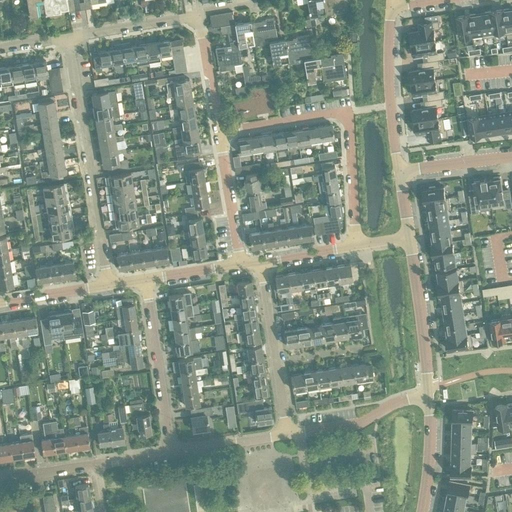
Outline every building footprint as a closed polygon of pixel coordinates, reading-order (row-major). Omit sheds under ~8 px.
[(45,14),(43,0),(26,0),(29,16),(45,14)] [(68,10),(66,0),(43,0),(45,14),(45,15),(60,13),(60,11),(68,10)] [(72,0),(74,10),(80,9),(78,0),(72,0)] [(83,0),(85,8),(91,7),(91,3),(90,0),(83,0)] [(306,0),(307,2),(309,16),(324,13),(322,0),(306,0)] [(322,0),(324,13),(325,13),(325,15),(333,13),(333,10),(340,8),(340,10),(348,9),(346,0),(322,0)] [(510,8),(502,9),(506,34),(511,33),(511,8),(510,9),(510,8)] [(492,11),(491,11),(495,36),(506,34),(502,9),(495,10),(492,11)] [(232,11),(226,12),(228,25),(234,23),(232,12),(232,11)] [(484,13),(480,14),(483,33),(483,38),(484,38),(495,36),(491,11),(484,12),(484,13)] [(226,12),(220,13),(222,26),(228,25),(226,12)] [(476,13),(469,14),(472,35),(483,33),(480,14),(476,15),(476,13)] [(465,15),(457,16),(460,36),(472,35),(469,14),(468,14),(465,15)] [(250,22),(253,40),(254,44),(254,45),(262,44),(262,40),(268,39),(269,41),(277,39),(273,16),(265,18),(265,20),(250,22)] [(250,20),(234,23),(236,31),(237,40),(237,39),(238,46),(239,46),(250,44),(254,44),(253,40),(250,22),(250,20)] [(411,33),(409,34),(411,44),(435,41),(434,29),(440,28),(439,20),(424,22),(422,23),(419,23),(420,30),(410,32),(411,33)] [(230,45),(215,47),(219,71),(227,69),(234,68),(234,64),(241,63),(239,46),(238,46),(237,39),(237,40),(236,31),(228,32),(229,41),(230,45)] [(285,40),(288,62),(288,64),(289,64),(303,61),(303,58),(312,57),(308,34),(299,36),(300,38),(285,40)] [(277,39),(269,41),(273,64),(288,62),(285,40),(285,38),(277,39)] [(171,49),(182,47),(181,39),(169,41),(169,40),(157,42),(160,55),(172,53),(171,49)] [(435,41),(411,44),(412,55),(414,55),(414,56),(423,55),(427,54),(428,61),(439,59),(445,58),(444,51),(437,52),(435,41)] [(134,45),(129,46),(129,42),(121,43),(124,61),(130,60),(131,64),(137,64),(134,45)] [(160,60),(160,55),(157,42),(145,44),(148,62),(160,60)] [(112,63),(124,61),(121,43),(113,44),(113,46),(109,47),(110,49),(112,63)] [(137,64),(148,62),(145,44),(134,45),(137,64)] [(172,55),(183,53),(182,47),(171,49),(172,53),(172,55)] [(100,65),(112,63),(110,49),(98,51),(99,57),(93,57),(95,69),(101,68),(100,65)] [(319,56),(323,80),(323,81),(338,79),(338,77),(346,75),(342,52),(334,54),(330,54),(331,56),(320,58),(319,56)] [(312,57),(303,58),(303,61),(307,82),(308,82),(323,80),(319,56),(312,57)] [(411,73),(409,73),(411,83),(435,79),(434,68),(440,67),(439,59),(428,61),(422,62),(423,69),(419,70),(411,71),(411,73)] [(48,73),(47,69),(46,60),(33,62),(36,75),(48,73)] [(33,62),(22,64),(25,82),(36,80),(36,75),(33,62)] [(22,64),(10,66),(13,84),(25,82),(22,64)] [(175,72),(175,73),(186,71),(185,65),(174,66),(174,69),(167,70),(168,74),(175,72)] [(0,79),(1,86),(13,84),(10,66),(0,67),(0,79)] [(49,81),(61,79),(60,73),(48,75),(49,81)] [(184,74),(156,78),(156,79),(157,85),(166,83),(167,91),(166,92),(166,94),(167,97),(175,95),(175,92),(191,90),(189,78),(184,79),(184,74)] [(435,79),(411,83),(412,94),(414,94),(414,95),(423,94),(427,93),(428,100),(442,98),(445,97),(444,90),(439,91),(437,79),(435,79)] [(133,83),(134,92),(142,90),(141,81),(133,83)] [(107,91),(91,94),(93,106),(109,103),(110,105),(118,104),(118,102),(117,99),(116,90),(107,91)] [(176,102),(168,104),(168,106),(169,108),(177,107),(177,104),(193,102),(191,90),(175,92),(175,95),(176,102)] [(414,111),(412,111),(414,122),(438,118),(438,117),(437,106),(443,105),(442,98),(428,100),(425,100),(426,107),(422,108),(413,109),(414,111)] [(39,112),(31,113),(31,116),(32,118),(40,117),(40,114),(56,112),(54,100),(38,102),(39,112)] [(175,114),(170,115),(170,118),(171,120),(179,119),(179,116),(195,113),(193,102),(177,104),(177,107),(178,112),(174,113),(175,114)] [(109,103),(93,106),(95,118),(111,115),(112,117),(120,116),(120,114),(119,111),(118,104),(110,105),(109,103)] [(507,111),(498,113),(501,131),(510,129),(507,111)] [(41,124),(33,125),(33,128),(34,130),(42,129),(42,126),(58,124),(57,121),(56,114),(56,112),(40,114),(40,117),(41,124)] [(180,126),(172,127),(172,129),(172,130),(173,132),(181,131),(181,128),(197,125),(195,113),(179,116),(179,119),(180,126)] [(498,113),(488,114),(491,133),(501,131),(498,113)] [(478,116),(481,134),(491,133),(488,114),(478,116)] [(111,115),(95,118),(97,130),(113,127),(114,129),(122,128),(122,126),(121,125),(121,123),(113,124),(112,117),(111,115)] [(19,118),(15,118),(16,119),(17,130),(22,129),(24,129),(23,121),(27,120),(26,116),(19,118)] [(478,116),(469,117),(472,136),(481,134),(478,116)] [(438,118),(414,122),(415,132),(417,132),(417,134),(427,132),(428,139),(431,139),(448,136),(447,128),(451,128),(449,118),(443,119),(443,117),(438,117),(438,118)] [(463,126),(461,126),(462,135),(470,134),(467,119),(462,120),(463,126)] [(43,136),(35,137),(35,139),(35,140),(36,142),(44,140),(44,138),(60,135),(58,124),(42,126),(42,129),(43,136)] [(332,124),(320,126),(322,139),(334,137),(332,124)] [(182,138),(174,139),(174,141),(175,144),(183,142),(183,140),(199,137),(197,125),(181,128),(181,131),(182,138)] [(320,126),(308,128),(310,141),(322,139),(320,126)] [(113,127),(97,130),(99,141),(115,139),(115,141),(124,140),(123,137),(123,135),(115,136),(114,129),(113,127)] [(308,128),(296,130),(298,147),(310,145),(311,145),(310,141),(308,128)] [(296,130),(284,132),(287,149),(288,149),(298,147),(296,130)] [(8,133),(10,143),(17,142),(15,132),(8,133)] [(284,132),(272,134),(275,151),(287,149),(284,132)] [(272,134),(261,135),(263,149),(263,153),(275,151),(272,134)] [(45,147),(37,149),(37,151),(38,153),(46,152),(46,150),(62,147),(60,136),(60,135),(44,138),(44,140),(45,147)] [(249,137),(251,151),(252,150),(263,149),(261,135),(249,137)] [(184,149),(176,151),(177,160),(196,157),(198,156),(197,150),(201,150),(199,137),(183,140),(183,142),(184,149)] [(249,137),(237,139),(239,152),(251,151),(249,137)] [(115,139),(99,141),(101,153),(117,151),(117,153),(126,151),(125,149),(125,147),(117,148),(115,141),(115,139)] [(47,159),(39,161),(39,163),(40,165),(48,164),(48,162),(64,159),(62,147),(46,150),(46,152),(47,159)] [(325,158),(337,156),(336,150),(324,152),(325,158)] [(117,151),(101,153),(103,165),(106,165),(107,171),(128,167),(127,158),(119,160),(117,153),(117,151)] [(178,164),(177,164),(177,165),(178,171),(188,169),(190,181),(205,179),(202,166),(202,167),(201,160),(197,161),(197,159),(196,157),(177,160),(178,164)] [(41,177),(34,178),(35,182),(51,179),(51,174),(66,171),(64,159),(48,162),(48,164),(49,171),(41,172),(41,177)] [(334,165),(332,165),(331,160),(321,162),(322,167),(321,167),(322,173),(312,175),(313,181),(317,180),(336,177),(334,165)] [(253,163),(234,167),(235,173),(254,170),(253,163)] [(290,173),(296,172),(302,171),(301,165),(289,167),(290,173)] [(287,167),(275,169),(276,176),(288,174),(287,167)] [(109,185),(132,181),(131,172),(107,176),(109,185)] [(246,192),(263,189),(260,172),(245,174),(246,179),(244,179),(246,192)] [(487,179),(492,205),(504,203),(505,208),(511,207),(511,205),(510,191),(504,192),(501,177),(500,176),(493,177),(493,178),(487,179)] [(325,190),(338,188),(336,177),(317,180),(319,192),(325,191),(325,190)] [(492,205),(487,179),(487,178),(481,179),(481,180),(473,181),(475,196),(469,197),(472,214),(479,212),(478,207),(492,205)] [(205,179),(190,181),(192,193),(207,191),(205,179)] [(110,194),(133,190),(132,181),(109,185),(110,194)] [(44,194),(67,191),(66,182),(43,186),(44,194)] [(283,186),(285,196),(291,195),(290,185),(287,185),(283,186)] [(429,188),(423,189),(424,197),(425,200),(425,201),(446,198),(446,197),(444,186),(435,187),(435,185),(429,186),(429,188)] [(327,202),(340,200),(338,188),(325,190),(325,191),(327,202)] [(250,204),(250,208),(266,206),(263,189),(246,192),(248,204),(250,204)] [(112,202),(135,198),(133,190),(110,194),(112,202)] [(69,199),(67,191),(44,194),(45,203),(69,199)] [(194,206),(184,207),(185,214),(197,212),(196,206),(209,204),(207,191),(192,193),(194,206)] [(293,203),(291,195),(285,196),(279,197),(280,205),(293,203)] [(446,198),(425,201),(426,208),(428,207),(428,211),(447,208),(447,209),(451,208),(449,197),(446,197),(446,198)] [(136,207),(135,198),(112,202),(113,210),(136,207)] [(47,212),(70,208),(69,199),(45,203),(47,211),(47,212)] [(331,220),(338,219),(343,218),(340,200),(327,202),(330,220),(331,220)] [(114,219),(138,215),(136,207),(113,210),(114,219)] [(72,216),(70,208),(47,212),(47,211),(43,212),(44,216),(48,215),(48,220),(72,216)] [(429,216),(427,216),(428,222),(449,219),(447,209),(447,208),(428,211),(429,216)] [(197,212),(185,214),(186,219),(188,232),(203,230),(201,217),(198,217),(197,212)] [(41,222),(41,221),(39,213),(36,213),(30,214),(32,223),(41,222)] [(138,215),(114,219),(116,227),(139,223),(138,215)] [(50,229),(73,225),(72,216),(48,220),(50,229)] [(331,220),(333,232),(340,231),(338,219),(331,220)] [(449,219),(428,222),(429,229),(431,229),(432,233),(451,230),(449,219)] [(286,227),(285,221),(285,220),(285,221),(279,221),(280,228),(274,229),(273,229),(276,243),(288,241),(286,227)] [(273,229),(274,229),(273,221),(267,222),(268,230),(261,231),(264,245),(276,243),(273,229)] [(38,231),(42,230),(41,222),(32,223),(33,232),(38,231)] [(298,225),(300,240),(313,238),(311,223),(298,225)] [(75,234),(73,225),(50,229),(51,238),(75,234)] [(288,241),(300,240),(298,225),(286,227),(288,241)] [(188,232),(182,233),(183,238),(189,237),(190,244),(205,242),(203,230),(188,232)] [(432,237),(431,237),(432,244),(452,240),(451,230),(432,233),(432,237)] [(251,247),(264,245),(261,231),(249,233),(251,247)] [(110,241),(127,239),(126,232),(109,234),(110,241)] [(176,246),(175,241),(174,233),(167,234),(169,242),(170,247),(176,246)] [(57,249),(74,247),(72,240),(56,242),(57,249)] [(432,244),(432,247),(433,251),(433,255),(454,252),(452,240),(432,244)] [(190,244),(185,245),(187,257),(192,256),(192,257),(207,254),(205,242),(190,244)] [(156,262),(168,260),(166,246),(153,248),(156,262)] [(178,259),(176,247),(176,246),(170,247),(170,248),(172,260),(178,259)] [(8,248),(0,249),(0,261),(10,260),(8,248)] [(143,264),(156,262),(153,248),(141,250),(143,264)] [(131,266),(143,264),(141,250),(129,252),(131,266)] [(454,252),(433,255),(434,261),(436,261),(437,266),(456,263),(462,262),(460,251),(454,252)] [(119,268),(131,266),(129,252),(116,254),(119,268)] [(10,260),(0,261),(0,274),(12,272),(10,260)] [(60,263),(53,264),(52,260),(47,261),(47,265),(49,279),(63,277),(60,263)] [(60,263),(63,277),(75,275),(72,261),(60,263)] [(349,264),(337,266),(340,287),(340,281),(352,279),(349,264)] [(37,281),(49,279),(47,265),(35,266),(37,281)] [(337,266),(324,268),(326,283),(334,282),(335,288),(340,287),(337,266)] [(324,268),(312,270),(315,291),(316,291),(315,285),(326,283),(324,268)] [(439,276),(437,277),(438,283),(459,280),(459,279),(457,269),(438,272),(439,276)] [(312,270),(300,272),(302,287),(310,286),(311,292),(315,291),(312,270)] [(12,272),(0,274),(0,287),(14,285),(12,272)] [(300,272),(288,274),(290,289),(302,287),(300,272)] [(276,282),(273,282),(274,291),(277,291),(285,290),(286,296),(291,295),(290,289),(288,274),(275,276),(276,282)] [(238,294),(253,292),(251,279),(236,282),(238,294)] [(459,280),(438,283),(439,291),(440,294),(460,291),(460,292),(464,291),(462,279),(459,279),(459,280)] [(226,294),(225,284),(225,283),(218,284),(220,295),(226,294)] [(183,293),(168,295),(170,306),(184,304),(191,303),(191,297),(190,292),(190,291),(183,293)] [(460,291),(440,294),(441,301),(442,301),(443,305),(462,302),(460,292),(460,291)] [(240,305),(255,303),(253,292),(238,294),(240,305)] [(226,294),(220,295),(221,306),(228,305),(226,294)] [(122,305),(116,306),(117,319),(121,318),(136,316),(134,303),(133,303),(133,298),(131,296),(121,298),(122,305)] [(217,299),(211,300),(213,312),(219,311),(217,299)] [(343,303),(344,309),(349,308),(349,307),(356,306),(355,301),(343,303)] [(293,309),(292,304),(293,303),(292,302),(280,304),(281,311),(293,309)] [(444,309),(442,309),(443,316),(464,313),(462,302),(443,305),(444,309)] [(184,304),(170,306),(170,307),(172,318),(186,316),(192,315),(193,315),(191,303),(184,304)] [(234,319),(242,318),(257,315),(255,303),(240,305),(241,312),(233,313),(234,319)] [(64,311),(59,312),(63,333),(63,336),(63,337),(81,335),(78,318),(73,319),(72,310),(70,310),(69,309),(64,309),(64,311)] [(93,309),(82,311),(84,324),(90,323),(95,322),(93,309)] [(48,319),(40,320),(42,330),(44,344),(51,343),(52,343),(51,338),(63,336),(63,333),(59,312),(55,313),(54,311),(49,312),(49,314),(47,314),(48,319)] [(281,313),(282,319),(295,317),(294,311),(281,313)] [(357,314),(344,316),(348,336),(352,335),(355,338),(362,337),(363,334),(362,327),(367,326),(365,312),(357,314)] [(464,313),(443,316),(444,322),(446,322),(446,326),(465,323),(464,313)] [(511,314),(511,313),(501,315),(505,339),(511,338),(511,336),(511,335),(511,314)] [(244,330),(258,327),(257,315),(242,318),(244,330)] [(501,315),(489,316),(493,341),(505,339),(501,315)] [(26,332),(38,330),(35,316),(23,318),(26,332)] [(121,318),(117,319),(118,325),(122,325),(123,330),(138,328),(136,316),(121,318)] [(186,316),(172,318),(174,330),(188,327),(186,316)] [(344,316),(332,318),(333,322),(336,338),(348,336),(344,316)] [(27,338),(26,332),(23,318),(12,320),(14,334),(20,333),(21,339),(22,347),(29,346),(27,338)] [(312,318),(307,319),(308,326),(310,342),(323,340),(320,324),(314,325),(312,318)] [(3,336),(14,334),(12,320),(0,321),(3,336)] [(333,322),(320,324),(323,340),(336,338),(333,322)] [(92,323),(84,324),(86,336),(94,334),(92,323)] [(447,330),(445,331),(446,337),(467,334),(467,333),(465,323),(446,326),(447,330)] [(188,327),(174,330),(175,341),(190,339),(195,338),(194,332),(203,331),(202,326),(202,325),(193,326),(194,327),(188,327)] [(308,326),(296,328),(299,344),(310,342),(308,326)] [(240,343),(246,342),(260,340),(258,327),(244,330),(238,331),(240,343)] [(123,330),(118,331),(119,343),(127,342),(139,340),(138,328),(123,330)] [(296,328),(284,330),(286,346),(299,344),(296,328)] [(467,334),(446,337),(448,349),(454,348),(454,350),(460,349),(460,347),(469,346),(473,345),(471,333),(467,333),(467,334)] [(190,339),(175,341),(177,353),(192,351),(199,350),(197,338),(195,338),(190,339)] [(116,350),(108,351),(108,352),(109,357),(141,352),(139,340),(127,342),(119,343),(120,349),(116,350)] [(248,359),(263,357),(261,344),(246,347),(248,359)] [(109,357),(102,358),(103,366),(118,363),(117,361),(130,359),(131,366),(143,364),(141,352),(109,357)] [(192,357),(178,359),(180,371),(202,368),(200,356),(192,357)] [(242,372),(265,369),(263,357),(248,359),(243,360),(243,365),(241,365),(242,372)] [(365,362),(352,364),(355,380),(373,377),(370,363),(365,364),(365,362)] [(352,364),(340,366),(342,382),(355,380),(352,364)] [(87,365),(77,366),(79,375),(88,374),(87,365)] [(99,366),(91,367),(92,375),(100,374),(100,370),(99,366)] [(340,366),(328,368),(330,384),(342,382),(340,366)] [(202,368),(180,371),(182,382),(196,380),(195,374),(207,372),(206,367),(202,368)] [(100,370),(100,374),(102,374),(102,377),(114,375),(113,368),(100,370)] [(328,368),(316,370),(318,386),(330,384),(328,368)] [(252,383),(267,380),(265,369),(242,372),(243,377),(251,376),(252,383)] [(316,370),(303,372),(306,388),(318,386),(316,370)] [(303,372),(291,374),(293,390),(306,388),(303,372)] [(79,388),(78,378),(68,380),(69,389),(79,388)] [(196,380),(182,382),(183,394),(198,392),(196,380)] [(263,398),(263,394),(268,393),(267,380),(252,383),(255,399),(261,398),(263,398)] [(84,386),(87,403),(96,401),(93,385),(84,386)] [(198,392),(183,394),(185,406),(200,404),(198,392)] [(263,407),(261,398),(255,399),(241,401),(236,402),(238,412),(255,409),(257,423),(258,423),(258,425),(265,424),(264,422),(273,420),(271,406),(263,407)] [(309,405),(308,399),(295,401),(296,407),(309,405)] [(129,404),(125,405),(125,409),(130,409),(130,411),(136,410),(137,415),(136,415),(139,434),(151,432),(148,413),(143,414),(143,409),(142,402),(141,402),(130,404),(129,404)] [(124,404),(117,406),(120,422),(127,421),(125,409),(125,405),(125,404),(124,404)] [(504,404),(495,405),(498,421),(499,426),(510,424),(507,404),(504,404)] [(31,406),(33,419),(42,418),(40,405),(31,406)] [(232,405),(225,407),(226,416),(234,414),(232,405)] [(211,406),(190,409),(190,410),(191,416),(193,430),(201,429),(201,431),(208,429),(208,428),(209,428),(208,421),(207,421),(206,414),(212,413),(212,412),(211,406)] [(453,419),(473,420),(474,408),(464,408),(453,408),(453,419)] [(73,417),(74,425),(75,433),(77,448),(78,448),(90,446),(87,431),(86,425),(80,426),(79,416),(73,417)] [(56,419),(50,420),(50,421),(51,429),(53,437),(55,451),(66,449),(64,435),(63,427),(57,428),(56,419)] [(452,430),(472,431),(473,422),(473,420),(453,419),(452,430)] [(45,438),(40,439),(43,453),(55,451),(53,437),(52,437),(51,429),(50,421),(42,422),(45,438)] [(117,421),(109,422),(109,423),(109,428),(110,428),(112,442),(111,442),(112,444),(113,444),(113,445),(119,444),(119,443),(124,442),(122,426),(118,426),(117,421)] [(18,424),(16,424),(17,433),(19,433),(26,432),(25,423),(18,424)] [(104,430),(97,431),(99,444),(111,442),(112,442),(110,428),(109,428),(109,423),(103,423),(104,430)] [(452,442),(472,442),(472,431),(452,430),(452,442)] [(32,433),(19,435),(20,440),(22,456),(35,454),(33,439),(32,433)] [(75,433),(64,435),(66,449),(77,448),(75,433)] [(20,440),(8,442),(11,458),(22,456),(20,440)] [(8,442),(0,443),(0,459),(11,458),(8,442)] [(452,453),(472,454),(472,442),(452,442),(452,453)] [(451,464),(472,465),(472,462),(471,462),(472,454),(452,453),(451,464)] [(472,475),(472,465),(451,464),(451,475),(451,476),(472,476),(472,475)] [(448,490),(469,494),(471,483),(450,479),(448,490)] [(90,495),(88,483),(75,485),(77,497),(90,495)] [(446,501),(465,504),(467,496),(468,497),(469,494),(448,490),(446,501)] [(45,511),(56,511),(53,493),(43,494),(45,511)] [(79,509),(92,507),(90,495),(77,497),(73,498),(75,510),(79,509)] [(444,511),(445,511),(463,511),(465,504),(446,501),(444,511)]
